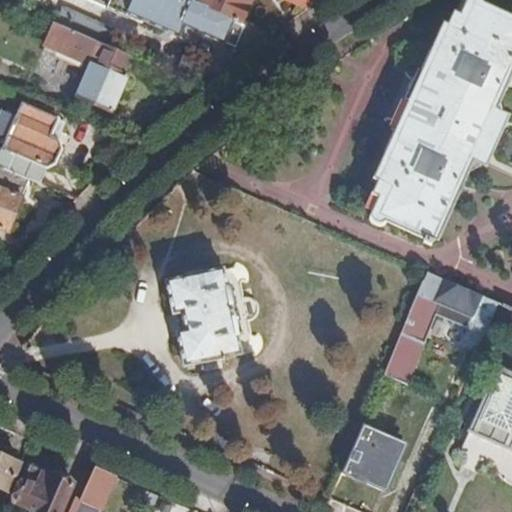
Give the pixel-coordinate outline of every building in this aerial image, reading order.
[(260,46),(272,37),(243,24),(186,0),(122,0),(117,13),(137,22),(140,16),(155,22),(154,24),(181,35),(185,25),(236,47),(240,37),(260,46)] [(186,0),(243,24),(253,0),(186,0)] [(285,0),(308,10),(322,0),(285,0)] [(404,126),(378,184),(393,191),(382,218),(429,239),(427,243),(435,247),(456,199),(458,198),(464,186),(463,185),(474,158),(487,163),(505,120),(494,114),(505,88),(507,89),(511,76),(511,75),(511,72),(511,21),(475,5),(463,32),(448,26),(424,83),(414,79),(395,121),(404,126)] [(71,31),(112,49),(119,31),(66,8),(64,13),(76,18),(71,31)] [(64,13),(59,25),(71,31),(76,18),(64,13)] [(59,25),(57,24),(47,47),(92,66),(79,99),(113,114),(129,77),(119,72),(126,55),(112,49),(71,31),(59,25)] [(178,78),(203,89),(219,77),(185,61),(178,78)] [(0,166),(31,180),(42,184),(47,170),(56,166),(63,151),(60,143),(51,139),(59,120),(23,105),(0,158),(0,166)] [(0,166),(0,228),(10,233),(31,180),(0,166)] [(225,271),(168,283),(175,316),(178,316),(182,334),(179,335),(186,367),(243,355),(239,335),(240,335),(241,337),(244,336),(241,322),(250,320),(251,322),(253,321),(257,318),(259,315),(260,310),(260,305),(257,300),(252,297),(245,297),(245,299),(237,301),(234,287),(230,287),(231,289),(229,290),(225,271)] [(471,329),(485,335),(499,305),(431,275),(426,285),(386,376),(409,386),(428,345),(420,341),(437,303),(475,319),(471,329)] [(462,348),(477,354),(485,335),(471,329),(462,348)] [(511,372),(499,367),(470,432),(511,450),(511,372)] [(355,446),(368,452),(377,430),(364,424),(355,446)] [(344,471),(360,478),(370,453),(368,452),(355,446),(344,471)] [(0,489),(10,494),(22,466),(0,456),(0,489)] [(48,474),(33,468),(17,505),(33,511),(65,511),(76,487),(55,477),(51,486),(45,483),(48,474)] [(118,477),(99,469),(85,503),(103,511),(118,477)] [(344,471),(337,488),(353,494),(360,478),(344,471)] [(387,511),(407,511),(417,490),(400,483),(387,511)]
